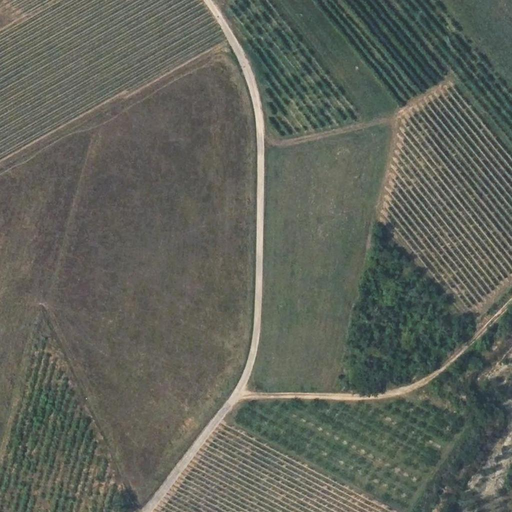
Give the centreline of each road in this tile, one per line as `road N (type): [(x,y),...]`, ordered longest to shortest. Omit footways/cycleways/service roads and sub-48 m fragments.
road 1 (residential): [(145,511),(234,398),(256,326),(260,134),(253,87),(209,0)]
road 2 (track): [(234,398),(370,396),(416,386),(511,300)]
